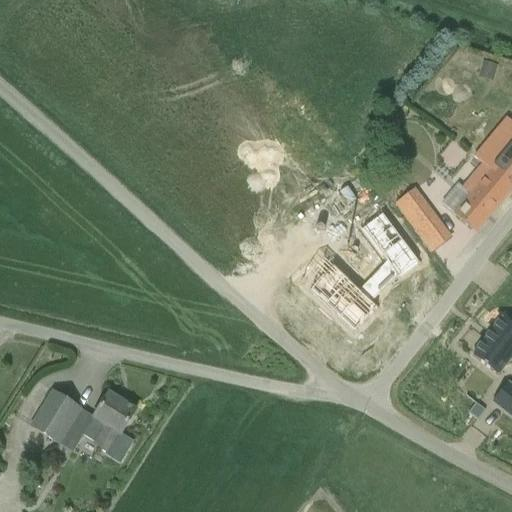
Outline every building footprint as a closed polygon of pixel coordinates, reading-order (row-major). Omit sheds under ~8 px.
[(492,84),(497,67),(482,63),(477,79),(492,84)] [(476,234),(511,190),(511,128),(462,189),(457,185),(441,205),(476,234)] [(462,161),(474,171),(481,162),(469,152),(462,161)] [(402,217),(414,232),(433,218),(421,203),(402,217)] [(418,263),(381,215),(360,231),(385,264),(358,293),(333,268),(309,293),(354,335),(377,310),(372,305),(396,279),(399,278),(416,265),(418,263)] [(511,319),(483,357),(508,377),(511,371),(511,319)] [(511,391),(503,403),(511,409),(511,391)] [(53,394),(42,411),(30,430),(57,447),(80,411),(53,394)] [(108,395),(94,419),(82,437),(93,443),(92,446),(106,454),(104,457),(120,467),(134,444),(121,436),(136,412),(108,395)]
